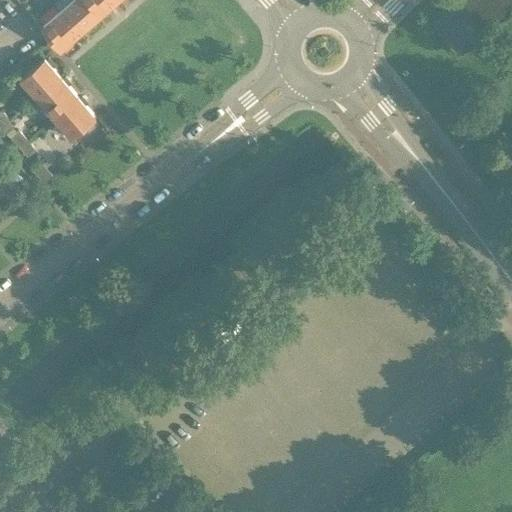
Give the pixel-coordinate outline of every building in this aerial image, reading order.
[(81,0),(69,0),(59,10),(78,32),(80,30),(82,31),(87,27),(85,25),(96,16),(81,0)] [(113,0),(81,0),(96,16),(106,7),(108,9),(113,4),(111,3),(114,0),(113,0)] [(59,10),(41,26),(60,48),(70,39),(71,40),(77,35),(75,34),(78,32),(59,10)] [(44,56),(19,77),(36,97),(61,75),(51,65),(53,63),(48,57),(46,59),(44,56)] [(61,75),(36,97),(53,116),(78,95),(68,84),(70,83),(65,77),(63,78),(61,75)] [(78,95),(53,116),(70,135),(94,114),(85,104),(87,102),(82,96),(80,97),(78,95)] [(18,112),(9,120),(0,110),(0,126),(2,128),(9,121),(14,127),(24,119),(18,112)] [(18,147),(27,140),(18,130),(10,137),(18,147)] [(27,157),(35,150),(27,140),(18,147),(27,157)]
